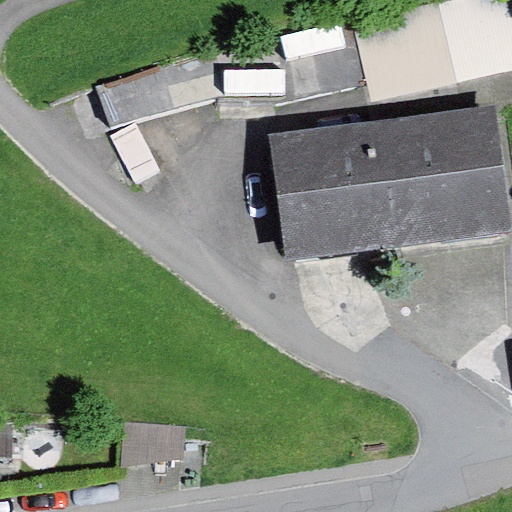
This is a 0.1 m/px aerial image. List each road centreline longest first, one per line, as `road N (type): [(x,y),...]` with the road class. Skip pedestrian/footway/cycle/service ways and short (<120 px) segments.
road 1 (track): [(0,100),(67,167),(198,270),(288,330),(432,398),(460,434),(475,472)]
road 2 (residential): [(511,460),(424,489),(294,511)]
